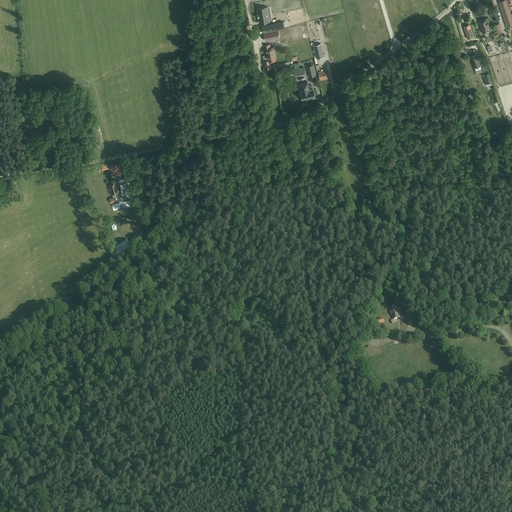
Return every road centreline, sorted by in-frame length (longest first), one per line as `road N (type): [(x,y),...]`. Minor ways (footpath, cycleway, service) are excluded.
road 1 (track): [(373,64),(360,117),(402,230),(405,311),(511,426)]
road 2 (track): [(360,511),(338,456),(277,124)]
road 3 (track): [(277,124),(324,102),(449,7),(473,82)]
road 4 (track): [(269,125),(0,176)]
road 5 (track): [(121,511),(45,375)]
road 6 (track): [(269,125),(245,0)]
